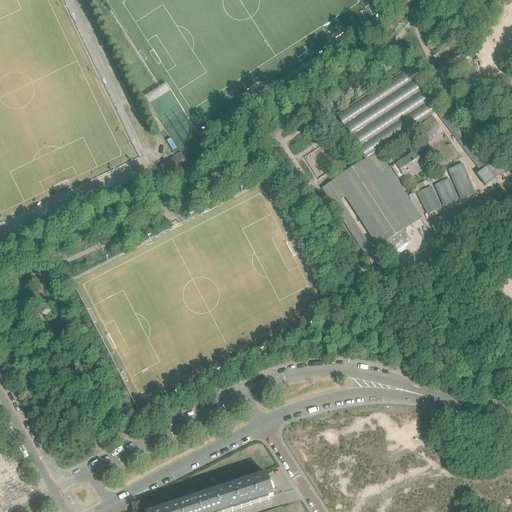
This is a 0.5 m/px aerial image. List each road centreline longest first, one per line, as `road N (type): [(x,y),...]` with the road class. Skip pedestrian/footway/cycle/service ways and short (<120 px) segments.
road 1 (residential): [(243,393),(92,474)]
road 2 (residential): [(110,500),(261,421)]
road 3 (residential): [(402,389),(312,370),(243,393)]
road 4 (residential): [(261,421),(338,394),(402,389)]
